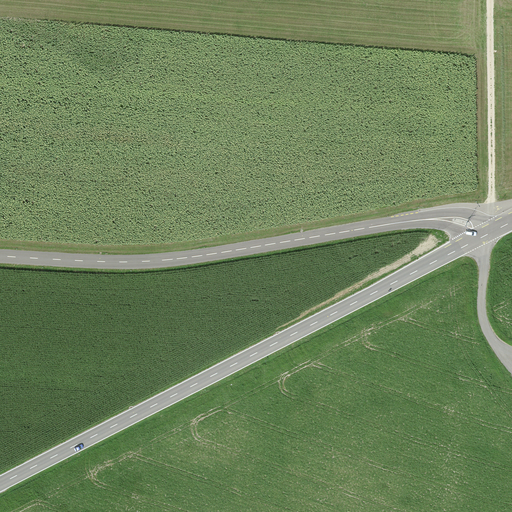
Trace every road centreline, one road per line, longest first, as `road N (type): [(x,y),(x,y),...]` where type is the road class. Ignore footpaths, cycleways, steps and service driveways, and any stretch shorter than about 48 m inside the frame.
road 1 (tertiary): [(0,484),(480,238)]
road 2 (tertiary): [(480,238),(460,220),(430,219),(198,256),(0,256)]
road 3 (track): [(480,238),(492,202),(489,0)]
road 4 (residential): [(480,238),(481,317),(489,337),(511,350)]
